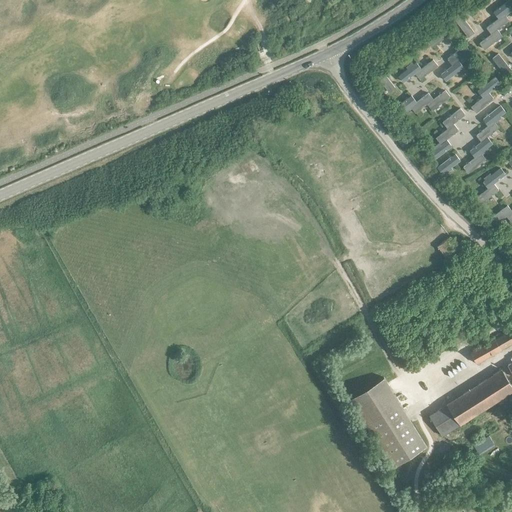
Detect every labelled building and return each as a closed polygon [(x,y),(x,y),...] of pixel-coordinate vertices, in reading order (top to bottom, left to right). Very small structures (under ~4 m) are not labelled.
[(511,0),(507,0),(493,11),(498,18),(504,13),(511,7),(511,0)] [(509,20),(504,13),(498,18),(486,27),(491,34),(497,29),(509,20)] [(454,18),(468,37),(474,32),(461,14),(454,18)] [(427,41),(432,47),(450,33),(445,27),(427,41)] [(497,29),(491,34),(479,43),(484,49),(502,36),(497,29)] [(452,65),(458,60),(470,51),(465,44),(447,58),(452,65)] [(511,70),(498,53),(492,58),(506,76),(511,71),(511,70)] [(433,59),(421,68),(415,73),(420,79),(438,65),(433,59)] [(452,65),(440,74),(446,81),(464,67),(458,60),(452,65)] [(421,68),(416,61),(398,75),(403,82),(415,73),(421,68)] [(395,87),(381,69),(375,74),(389,92),(395,87)] [(495,76),(477,90),(482,97),(489,92),(500,83),(495,76)] [(427,104),(432,110),(450,96),(445,90),(433,99),(427,104)] [(415,113),(427,104),(433,99),(428,92),(416,101),(410,106),(415,113)] [(471,106),(476,112),(494,98),(489,92),(482,97),(471,106)] [(410,106),(416,101),(411,94),(393,109),(399,116),(410,106)] [(482,119),(488,126),(494,121),(506,111),(500,105),(482,119)] [(453,123),(465,114),(460,107),(442,121),(447,128),(453,123)] [(488,126),(476,135),(481,141),(487,136),(499,127),(494,121),(488,126)] [(440,144),(447,139),(459,130),(453,123),(447,128),(435,137),(440,144)] [(469,150),(474,157),(481,152),(492,143),(487,136),(481,141),(469,150)] [(447,139),(440,144),(429,152),(434,159),(452,146),(447,139)] [(481,152),(474,157),(463,167),(468,173),(486,158),(481,152)] [(437,167),(442,174),(460,160),(455,153),(437,167)] [(488,188),(494,183),(506,174),(500,167),(482,181),(488,188)] [(488,188),(476,197),(481,203),(499,189),(494,183),(488,188)] [(489,219),(494,225),(506,216),(511,211),(511,210),(507,205),(489,219)] [(511,335),(509,330),(470,352),(476,363),(511,342),(511,335)] [(497,401),(499,405),(507,400),(504,395),(511,389),(511,387),(500,369),(472,387),(468,382),(462,386),(465,391),(428,416),(441,437),(497,401)] [(346,400),(390,468),(424,446),(380,378),(346,400)] [(478,455),(494,445),(488,436),(473,445),(478,455)]
